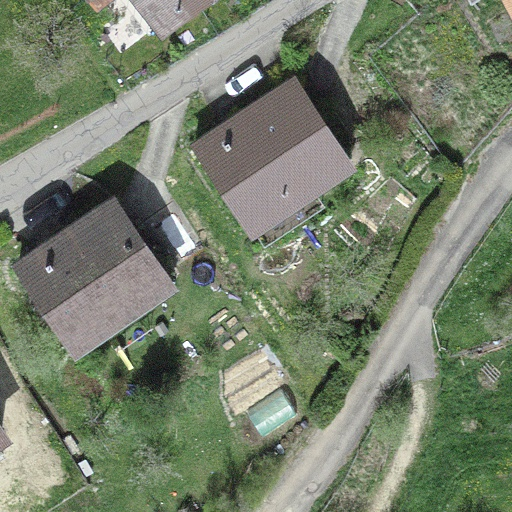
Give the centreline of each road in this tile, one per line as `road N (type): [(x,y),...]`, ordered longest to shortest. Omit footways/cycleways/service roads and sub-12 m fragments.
road 1 (track): [(511,177),(466,224),(280,511)]
road 2 (residential): [(326,0),(0,208)]
road 3 (track): [(407,315),(427,379),(383,511)]
